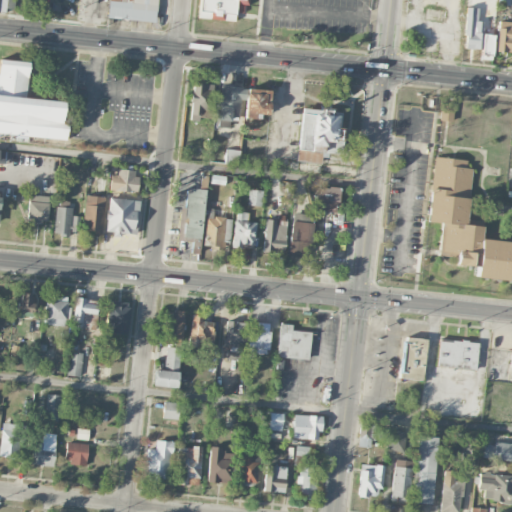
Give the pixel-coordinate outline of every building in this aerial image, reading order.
[(0,0),(0,10),(12,11),(12,0),(0,0)] [(155,21),(156,0),(108,0),(107,19),(155,21)] [(200,0),(199,18),(234,21),(235,3),(248,4),(248,0),(200,0)] [(482,49),(482,27),(477,27),(477,14),(465,13),(464,49),(482,49)] [(511,21),(499,21),(498,52),(511,52),(511,21)] [(491,54),(493,34),(484,33),(482,53),(491,54)] [(0,132),(0,58),(29,61),(25,97),(63,101),(61,123),(68,124),(66,140),(0,132)] [(190,119),(211,120),(212,84),(192,83),(190,119)] [(230,116),(239,117),(241,87),(219,85),(217,127),(229,128),(230,116)] [(245,118),(254,119),(254,114),(269,115),(270,90),(246,89),(245,118)] [(453,106),(440,105),(439,120),(452,121),(453,106)] [(297,161),(320,163),(321,154),(336,155),(340,112),(302,108),(297,161)] [(239,151),(226,149),(224,162),(237,164),(239,151)] [(511,239),(511,241),(481,239),(482,226),(466,225),(471,168),(466,168),(466,160),(433,157),(428,222),(441,223),(439,255),(456,257),(455,265),(476,267),(475,278),(511,281),(511,239)] [(108,189),(135,193),(138,171),(111,167),(108,189)] [(225,176),(211,175),(210,183),(224,184),(225,176)] [(199,241),(206,190),(187,187),(184,207),(181,207),(177,238),(199,241)] [(338,211),(338,188),(317,187),(316,211),(338,211)] [(261,206),(263,191),(249,189),(247,205),(261,206)] [(49,196),(28,195),(27,222),(47,222),(49,196)] [(102,232),(103,196),(84,195),(83,232),(102,232)] [(136,235),(137,199),(107,198),(107,231),(112,231),(112,234),(136,235)] [(70,235),(71,207),(55,207),(54,235),(70,235)] [(248,212),(234,212),(233,246),(254,247),(255,222),(247,222),(248,212)] [(314,216),(294,212),(287,253),(307,256),(314,216)] [(226,216),(206,213),(203,245),(222,247),(226,216)] [(279,225),(279,219),(264,219),(263,252),(285,253),(285,225),(279,225)] [(18,316),(34,317),(34,294),(18,293),(18,316)] [(44,325),(66,325),(67,297),(45,296),(44,325)] [(97,299),(74,299),(73,328),(89,328),(90,314),(96,314),(97,299)] [(105,332),(126,335),(130,303),(109,300),(105,332)] [(163,342),(181,343),(183,311),(165,310),(163,342)] [(212,317),(191,316),(189,339),(211,341),(212,317)] [(241,360),(242,335),(248,335),(248,322),(225,321),(224,359),(241,360)] [(270,324),(251,322),(248,351),(267,353),(270,324)] [(309,359),(310,331),(291,330),(292,324),(279,324),(277,357),(309,359)] [(425,338),(402,338),(401,379),(424,379),(425,338)] [(475,370),(478,342),(439,339),(436,366),(475,370)] [(17,363),(19,346),(11,345),(9,362),(17,363)] [(176,388),(180,348),(166,347),(164,370),(154,369),(153,385),(176,388)] [(82,353),(68,353),(67,375),(81,376),(82,353)] [(45,421),(61,420),(60,394),(44,395),(45,421)] [(179,403),(164,401),(162,418),(177,420),(179,403)] [(283,413),(270,412),(268,429),(281,431),(283,413)] [(321,431),(322,416),(294,415),(293,438),(317,439),(317,431),(321,431)] [(357,446),(372,448),(376,423),(361,421),(357,446)] [(0,456),(18,457),(19,423),(0,423),(0,434),(0,456)] [(89,429),(77,428),(76,438),(88,440),(89,429)] [(388,449),(402,450),(403,431),(389,430),(388,449)] [(32,442),(31,465),(54,466),(55,433),(43,433),(42,443),(32,442)] [(413,504),(433,505),(436,437),(416,436),(413,504)] [(170,473),(171,441),(155,440),(154,449),(146,448),(144,480),(162,481),(162,473),(170,473)] [(482,458),(511,460),(511,443),(483,441),(482,458)] [(86,465),(87,443),(67,442),(66,464),(86,465)] [(207,481),(227,482),(228,455),(221,455),(222,447),(208,446),(207,481)] [(309,446),(295,446),(294,465),(308,466),(309,446)] [(258,455),(242,452),(238,481),(254,483),(258,455)] [(391,501),(409,502),(411,460),(393,460),(391,501)] [(285,492),(285,464),(264,464),(264,491),(285,492)] [(382,466),(360,464),(357,496),(379,497),(382,466)] [(317,477),(310,476),(312,467),(299,466),(295,496),(314,498),(317,477)] [(453,480),(454,472),(445,470),(438,511),(443,511),(458,511),(463,482),(453,480)] [(511,474),(478,473),(477,490),(483,490),(483,501),(511,502),(511,474)]
